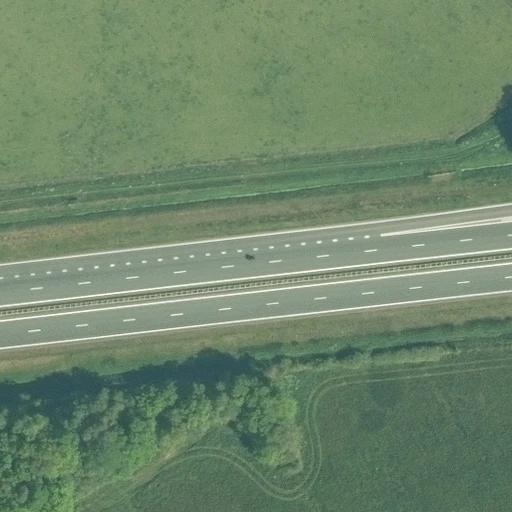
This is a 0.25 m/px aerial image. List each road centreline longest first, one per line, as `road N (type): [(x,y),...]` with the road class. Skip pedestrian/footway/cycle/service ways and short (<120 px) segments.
road 1 (trunk): [(0,336),(511,277)]
road 2 (trunk): [(405,244),(0,292)]
